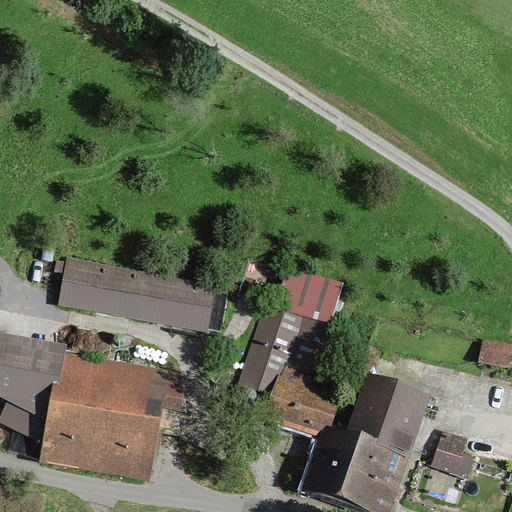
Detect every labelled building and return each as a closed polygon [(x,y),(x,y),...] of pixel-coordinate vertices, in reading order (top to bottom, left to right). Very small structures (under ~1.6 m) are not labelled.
[(214,285),(67,258),(58,305),(206,332),(214,285)] [(261,420),(324,440),(326,436),(339,395),(315,388),(334,328),(329,326),(342,284),(289,267),(278,304),(267,301),(241,382),(271,391),(261,420)] [(68,345),(0,332),(0,395),(7,399),(0,415),(0,422),(42,442),(38,461),(150,481),(164,404),(187,408),(181,375),(66,354),(68,345)] [(511,345),(484,340),(480,364),(507,369),(511,345)] [(344,442),(326,436),(324,440),(307,493),(367,511),(389,511),(426,397),(365,378),(344,442)] [(465,439),(443,432),(432,466),(464,476),(470,458),(460,455),(465,439)]
